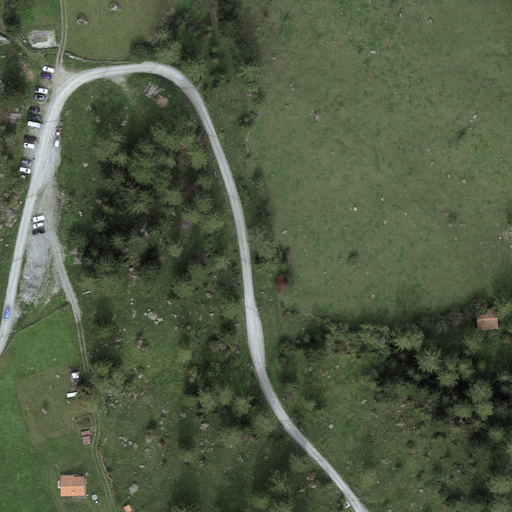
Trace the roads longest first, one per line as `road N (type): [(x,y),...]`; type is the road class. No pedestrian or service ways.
road 1 (unclassified): [(358,511),(268,393),(249,321),(232,190),(202,112),(173,77),(109,70),(60,95),(0,345)]
road 2 (track): [(43,154),(110,506)]
